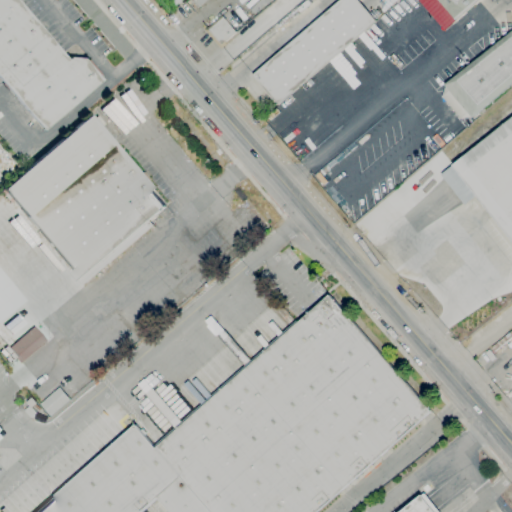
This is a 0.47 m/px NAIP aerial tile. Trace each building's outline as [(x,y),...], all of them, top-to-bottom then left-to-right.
[(84,59),(102,80),(43,131),(0,80),(0,0),(15,0),(67,60),(69,58),(84,59)] [(178,0),(163,0),(169,8),(178,0)] [(207,0),(198,8),(191,0),(207,0)] [(279,105),(253,75),(340,0),(359,0),(377,20),(279,105)] [(479,0),(456,20),(439,0),(479,0)] [(221,49),(205,30),(223,15),(225,17),(237,32),(226,42),(227,44),(221,49)] [(445,85),(511,31),(511,84),(473,118),(472,117),(461,119),(442,97),(445,85)] [(83,286),(79,281),(79,280),(26,218),(2,190),(89,116),(92,120),(97,116),(104,124),(99,128),(139,175),(142,172),(148,180),(146,182),(166,206),(150,220),(154,225),(83,286)] [(511,237),(478,195),(466,205),(441,174),(511,117),(511,237)] [(0,319),(0,274),(22,301),(0,319)] [(33,511),(129,428),(131,430),(136,425),(155,446),(298,320),(299,322),(330,295),(432,411),(317,511),(171,511),(159,498),(143,511),(33,511)] [(22,363),(9,348),(33,326),(47,342),(22,363)] [(511,337),(495,351),(492,348),(511,331),(511,337)] [(51,416),(40,404),(52,394),(52,393),(54,391),(54,392),(60,387),(71,399),(51,416)] [(31,418),(25,411),(30,406),(27,402),(32,397),(38,403),(33,407),(37,412),(31,418)] [(400,511),(422,495),(425,493),(439,511),(400,511)]
